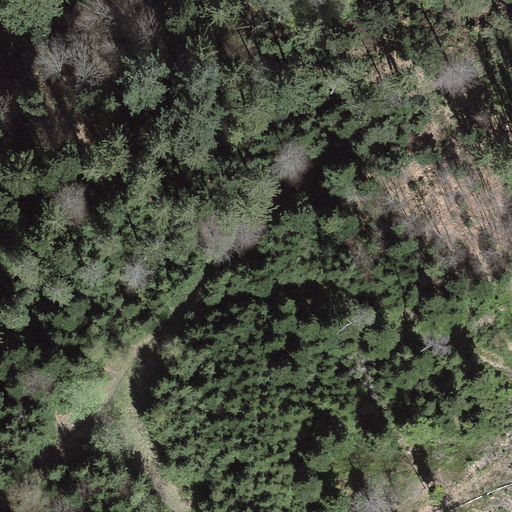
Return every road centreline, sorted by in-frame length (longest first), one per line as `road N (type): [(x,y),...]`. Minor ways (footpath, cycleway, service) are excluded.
road 1 (track): [(298,186),(198,287),(110,403),(0,502)]
road 2 (track): [(110,403),(171,511)]
